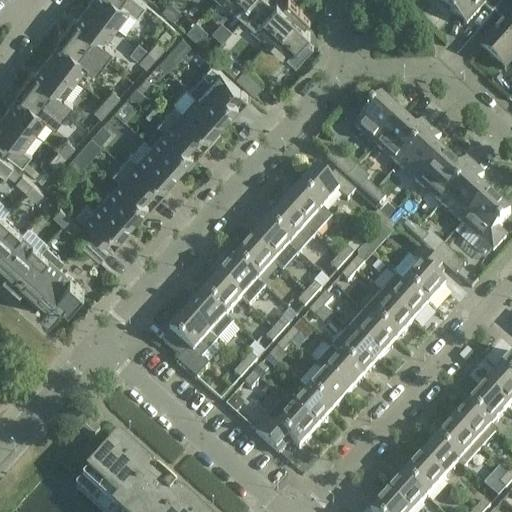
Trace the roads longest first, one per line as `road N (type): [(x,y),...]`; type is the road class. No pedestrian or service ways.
road 1 (residential): [(96,343),(344,73)]
road 2 (residential): [(304,511),(511,279)]
road 3 (residential): [(283,511),(96,343)]
road 4 (residential): [(511,134),(437,64),(344,73)]
road 5 (residential): [(0,444),(96,343)]
